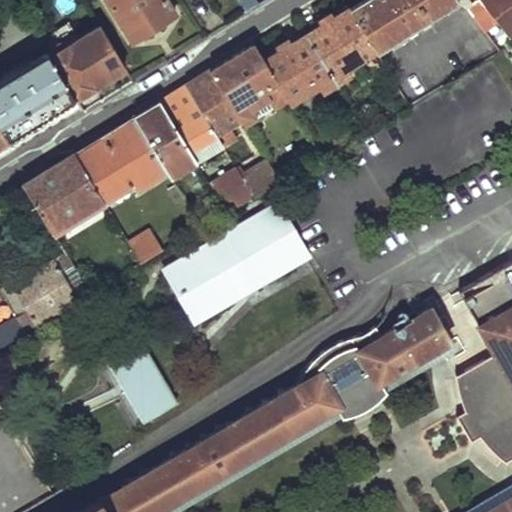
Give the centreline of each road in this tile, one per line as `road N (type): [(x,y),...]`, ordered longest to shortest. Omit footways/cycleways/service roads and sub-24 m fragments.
road 1 (unknown): [(0,509),(511,225)]
road 2 (residential): [(295,0),(0,181)]
